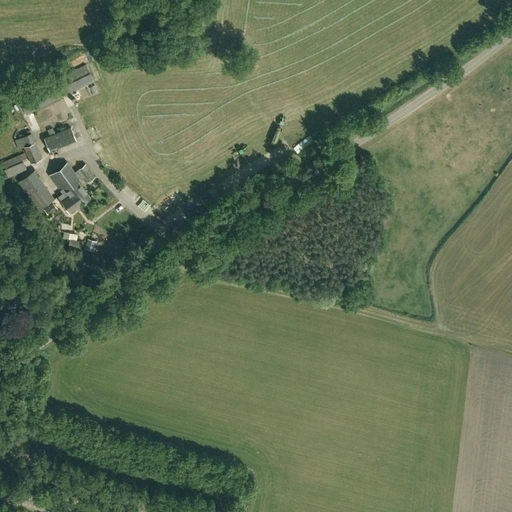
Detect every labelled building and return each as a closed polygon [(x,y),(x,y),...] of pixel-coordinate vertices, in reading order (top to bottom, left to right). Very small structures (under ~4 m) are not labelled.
[(18,98),(25,114),(93,80),(85,65),(18,98)] [(75,140),(70,127),(44,138),(49,151),(75,140)] [(23,147),(22,148),(30,164),(42,159),(35,142),(34,142),(30,132),(19,137),(23,147)] [(282,151),(275,154),(277,159),(284,157),(282,151)] [(25,169),(22,162),(27,160),(24,153),(1,162),(7,177),(25,169)] [(49,174),(60,189),(62,192),(57,196),(68,211),(78,204),(78,205),(89,197),(78,181),(84,177),(87,182),(94,177),(85,164),(74,172),(67,162),(49,174)] [(34,170),(19,181),(39,209),(54,198),(34,170)] [(166,200),(172,210),(177,208),(172,197),(166,200)]
